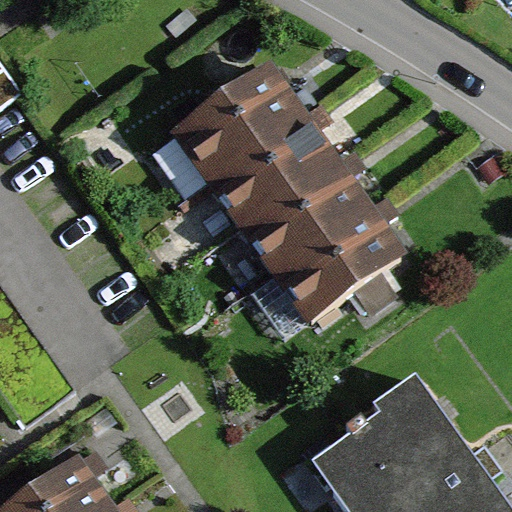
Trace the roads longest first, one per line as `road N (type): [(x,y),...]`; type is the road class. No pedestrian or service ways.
road 1 (residential): [(344,0),(511,103)]
road 2 (residential): [(0,238),(93,368)]
